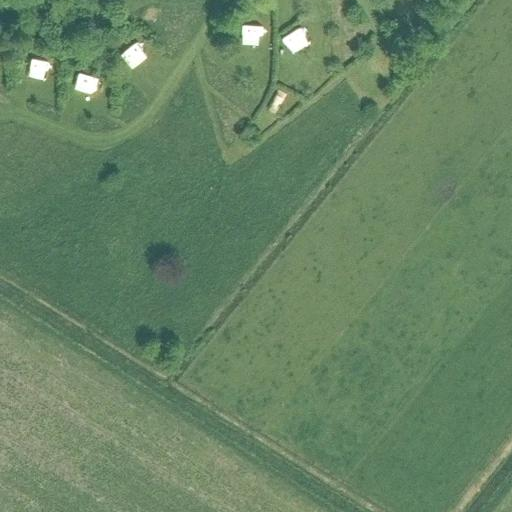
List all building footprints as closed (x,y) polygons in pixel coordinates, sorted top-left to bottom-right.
[(105,15),(110,37),(131,32),(126,10),(105,15)] [(243,43),(253,28),(236,16),(226,31),(243,43)] [(282,47),(301,34),(294,24),(275,38),(282,47)] [(382,61),(395,45),(383,36),(371,52),(382,61)] [(282,48),(274,67),(291,74),(299,54),(282,48)]
